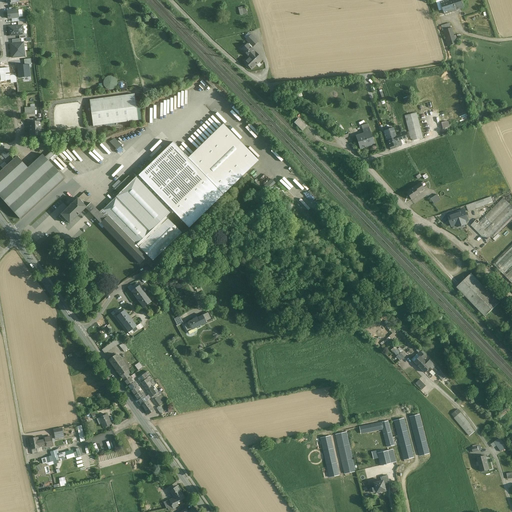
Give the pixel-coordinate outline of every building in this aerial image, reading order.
[(453,0),(451,0),(443,3),(445,10),(456,6),(453,0)] [(462,0),(453,0),(456,6),(457,11),(465,8),(462,0)] [(248,13),(246,5),(239,7),(241,14),(248,13)] [(456,6),(445,10),(446,14),(457,11),(456,6)] [(7,11),(8,19),(19,18),(18,10),(7,11)] [(8,27),(9,36),(24,35),(23,26),(18,26),(8,27)] [(451,28),(443,31),(448,47),(450,46),(459,43),(457,35),(454,36),(452,28),(451,28)] [(258,42),(254,38),(249,43),(253,47),(258,42)] [(10,44),(11,58),(25,57),(23,42),(21,42),(12,43),(10,44)] [(254,52),(247,44),(241,49),(249,57),(244,62),(251,70),(262,59),(255,52),(254,52)] [(24,60),(25,66),(16,67),(18,78),(30,77),(29,67),(32,67),(31,59),(24,60)] [(109,91),(118,84),(111,74),(101,81),(109,91)] [(213,85),(207,79),(205,81),(211,87),(213,85)] [(134,94),(90,100),(93,126),(138,120),(134,94)] [(35,107),(24,108),(25,115),(35,115),(35,107)] [(416,113),(405,116),(411,142),(425,138),(433,136),(435,134),(434,131),(424,134),(423,133),(421,133),(416,113)] [(448,116),(440,118),(443,129),(474,122),(473,117),(470,117),(470,116),(457,119),(457,120),(449,122),(448,116)] [(307,127),(298,118),(294,123),(302,131),(307,127)] [(40,122),(30,122),(30,136),(41,136),(40,122)] [(188,158),(173,142),(138,176),(172,210),(180,219),(189,228),(258,161),(223,124),(188,158)] [(392,128),(390,127),(386,129),(385,131),(384,132),(386,140),(396,136),(393,128),(392,129),(392,128)] [(364,134),(356,137),(360,148),(374,144),(370,132),(364,134)] [(396,136),(386,140),(387,139),(389,148),(398,145),(396,141),(400,139),(400,140),(408,137),(406,132),(402,134),(399,135),(396,136)] [(151,153),(160,142),(152,136),(143,146),(151,153)] [(109,141),(115,149),(121,145),(115,137),(109,141)] [(95,149),(102,159),(110,153),(110,152),(112,151),(105,141),(95,149)] [(10,151),(7,154),(4,152),(1,155),(9,162),(15,156),(10,151)] [(28,168),(0,193),(0,197),(19,219),(20,219),(64,178),(43,155),(43,154),(28,168)] [(9,162),(1,155),(0,156),(0,157),(7,164),(9,162)] [(17,156),(0,171),(0,193),(28,168),(17,156)] [(138,176),(133,180),(129,176),(115,189),(119,193),(119,194),(119,195),(103,210),(103,209),(99,212),(90,203),(86,207),(86,208),(100,222),(99,223),(100,223),(98,224),(102,228),(104,227),(140,264),(148,256),(153,261),(181,233),(166,217),(172,211),(171,210),(172,210),(138,176)] [(290,178),(284,185),(293,194),(295,192),(297,193),(301,190),(290,178)] [(414,187),(406,192),(411,200),(419,194),(417,192),(423,188),(420,184),(414,188),(414,187)] [(91,195),(86,191),(78,199),(81,202),(82,201),(83,203),(91,195)] [(437,195),(430,199),(434,204),(440,200),(437,195)] [(491,197),(466,205),(468,211),(493,203),(491,197)] [(78,198),(70,206),(61,215),(59,217),(64,222),(67,220),(70,223),(86,208),(86,207),(81,202),(78,199),(78,198)] [(479,222),(477,224),(491,237),(493,239),(511,220),(511,215),(511,206),(503,198),(479,222)] [(464,210),(451,214),(452,216),(448,217),(452,226),(457,225),(457,227),(466,224),(465,222),(468,221),(467,218),(469,217),(467,213),(466,213),(464,210)] [(491,237),(477,224),(479,222),(477,219),(471,226),(486,241),(488,239),(491,237)] [(511,269),(507,275),(505,273),(511,265),(511,245),(493,265),(511,283),(511,269)] [(499,303),(471,274),(457,288),(485,317),(499,303)] [(139,286),(132,291),(144,307),(151,302),(139,286)] [(136,326),(124,310),(117,316),(129,332),(136,326)] [(210,312),(203,315),(206,322),(213,319),(210,312)] [(203,315),(184,324),(187,332),(206,322),(203,315)] [(180,316),(174,319),(177,326),(183,323),(180,316)] [(119,337),(102,350),(105,354),(122,341),(119,337)] [(124,343),(119,346),(124,352),(129,349),(124,343)] [(401,354),(401,353),(400,354),(397,356),(396,357),(400,361),(404,357),(401,354)] [(120,357),(119,358),(116,354),(109,360),(114,366),(116,370),(121,376),(128,370),(121,361),(122,360),(120,357)] [(419,356),(414,362),(418,366),(421,363),(423,366),(426,363),(423,360),(420,357),(419,356)] [(426,363),(423,366),(421,363),(418,366),(424,373),(430,367),(429,367),(426,363)] [(435,367),(434,365),(432,367),(430,366),(429,367),(430,367),(432,369),(431,369),(435,374),(440,369),(436,366),(435,367)] [(440,369),(435,374),(442,381),(446,377),(440,369)] [(128,370),(121,376),(124,381),(129,377),(128,375),(130,373),(128,370)] [(146,372),(138,379),(140,382),(149,376),(146,372)] [(133,382),(129,377),(124,381),(128,386),(128,385),(133,382)] [(426,386),(419,380),(415,383),(421,390),(426,386)] [(128,385),(128,386),(131,390),(136,387),(137,386),(135,382),(134,383),(133,382),(128,385)] [(149,382),(143,386),(146,390),(152,386),(149,382)] [(136,387),(131,390),(134,395),(140,391),(136,387)] [(154,389),(148,393),(151,397),(159,392),(156,388),(154,389)] [(140,391),(134,395),(138,400),(143,396),(140,391)] [(143,396),(138,400),(141,405),(147,401),(143,396)] [(163,398),(159,401),(159,402),(156,405),(158,406),(165,401),(163,398)] [(153,411),(147,401),(141,405),(148,414),(153,411)] [(510,410),(507,407),(498,415),(501,419),(510,410)] [(471,425),(458,409),(452,414),(470,436),(475,432),(470,425),(471,425)] [(96,411),(91,413),(93,419),(99,416),(96,411)] [(107,414),(97,419),(99,425),(102,423),(104,427),(111,424),(107,414)] [(419,415),(409,417),(419,456),(429,454),(419,415)] [(413,457),(404,419),(394,421),(400,444),(404,460),(413,457)] [(388,421),(381,423),(383,429),(382,429),(387,447),(394,445),(388,422),(388,421)] [(400,444),(394,421),(388,422),(394,445),(400,444)] [(381,423),(360,427),(361,434),(382,429),(383,429),(381,423)] [(355,472),(346,432),(336,435),(345,474),(355,472)] [(339,475),(330,436),(320,438),(329,477),(339,475)] [(43,440),(38,441),(38,438),(27,439),(29,446),(30,446),(31,449),(53,445),(51,437),(43,438),(43,440)] [(502,442),(496,446),(501,452),(506,448),(502,442)] [(62,460),(80,456),(78,448),(75,449),(76,451),(73,452),(72,449),(64,451),(65,456),(61,457),(62,460)] [(52,456),(41,459),(43,464),(48,462),(49,465),(58,462),(57,460),(59,459),(57,451),(51,453),(52,456)] [(378,453),(377,453),(379,458),(380,466),(391,463),(388,451),(378,453)] [(485,456),(477,458),(481,471),(489,469),(485,456)] [(58,462),(49,465),(51,472),(56,470),(57,473),(60,472),(59,469),(58,469),(58,468),(59,466),(58,462)] [(382,480),(373,483),(375,487),(372,488),(373,492),(376,492),(377,492),(377,493),(380,492),(380,491),(385,490),(384,484),(383,480),(382,480)] [(180,492),(179,492),(175,487),(170,491),(174,498),(163,502),(166,509),(167,508),(168,510),(179,506),(177,503),(185,498),(180,492)]
